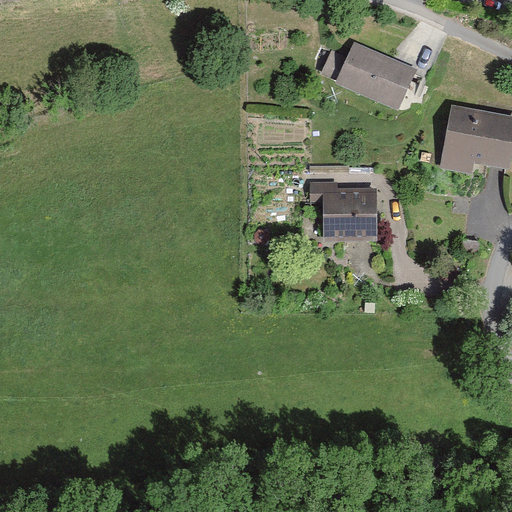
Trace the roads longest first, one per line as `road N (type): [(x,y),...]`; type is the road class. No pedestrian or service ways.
road 1 (residential): [(511,237),(492,300),(511,368)]
road 2 (residential): [(398,0),(511,55)]
